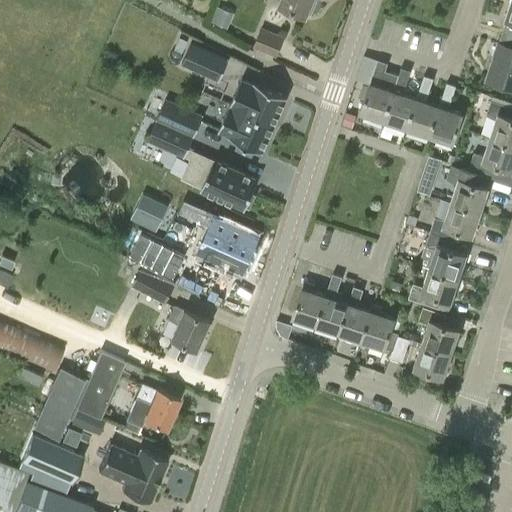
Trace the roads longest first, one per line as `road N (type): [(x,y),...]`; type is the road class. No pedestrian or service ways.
road 1 (unclassified): [(323,127),(412,158),(373,275),(284,245)]
road 2 (unclassified): [(466,420),(254,342)]
road 3 (tertiary): [(199,511),(254,342)]
road 4 (residential): [(352,40),(447,69),(471,0)]
road 5 (residential): [(466,420),(511,273)]
road 6 (tertiary): [(284,245),(323,127)]
